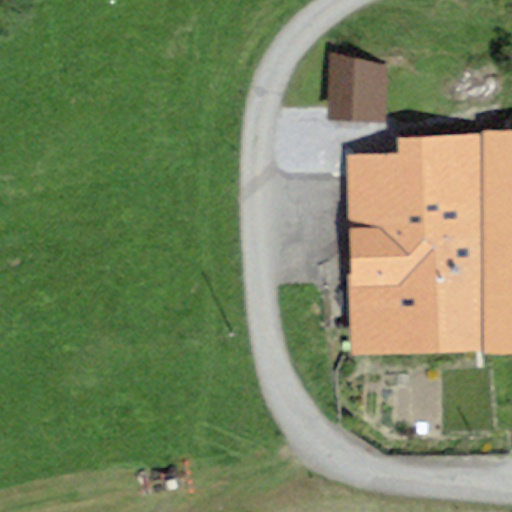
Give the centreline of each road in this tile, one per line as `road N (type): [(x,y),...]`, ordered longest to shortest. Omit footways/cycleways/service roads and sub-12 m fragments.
road 1 (unclassified): [(256,203),(260,299),(285,397),(329,451),(383,473),(511,487)]
road 2 (track): [(346,0),(289,52),(264,107),(256,203)]
